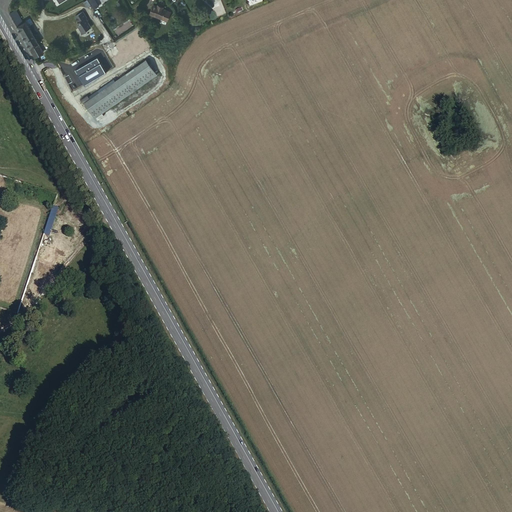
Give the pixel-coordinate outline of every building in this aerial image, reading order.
[(99,7),(94,0),(89,0),(96,9),(99,7)] [(157,6),(153,4),(149,13),(168,21),(172,12),(162,8),(163,6),(158,4),(157,6)] [(10,13),(35,57),(43,52),(25,22),(23,23),(15,10),(10,13)] [(84,11),(75,17),(79,22),(77,23),(83,32),(84,33),(87,31),(87,30),(91,27),(86,18),(87,18),(84,11)] [(119,39),(122,45),(138,38),(136,32),(119,39)] [(157,77),(148,64),(146,65),(143,64),(117,81),(84,104),(94,119),(123,99),(157,77)] [(78,207),(69,213),(79,231),(89,227),(78,207)]
